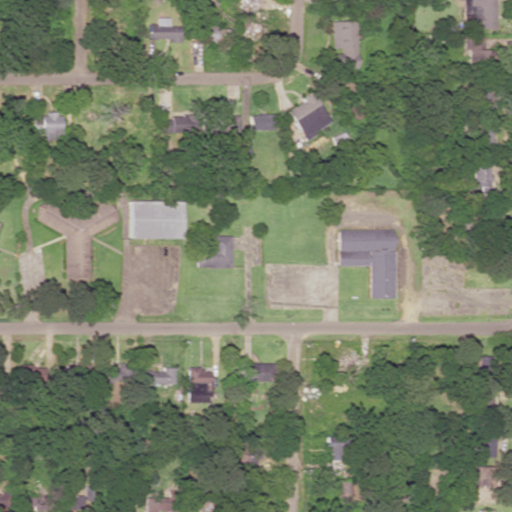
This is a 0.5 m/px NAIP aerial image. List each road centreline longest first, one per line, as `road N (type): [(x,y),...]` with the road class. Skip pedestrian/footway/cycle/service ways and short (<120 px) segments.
road 1 (residential): [(0,330),(511,331)]
road 2 (residential): [(294,0),(294,51),(276,74),(0,78)]
road 3 (residential): [(288,511),(293,332)]
